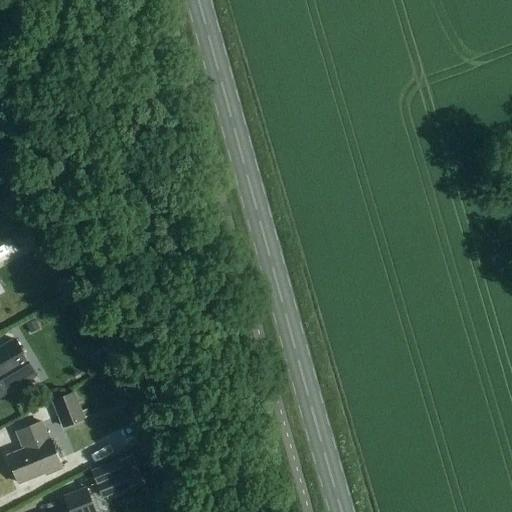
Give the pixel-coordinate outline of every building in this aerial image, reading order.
[(20,236),(25,248),(44,240),(38,227),(20,236)] [(66,277),(58,282),(65,296),(74,291),(66,277)] [(38,330),(40,329),(36,320),(26,324),(31,333),(38,330)] [(0,396),(35,375),(15,342),(0,350),(0,396)] [(52,400),(64,428),(85,419),(74,391),(52,400)] [(122,407),(125,417),(133,414),(130,405),(122,407)] [(48,440),(41,423),(16,433),(22,450),(7,456),(18,484),(44,474),(45,476),(61,469),(49,439),(48,440)] [(131,487),(143,482),(132,456),(120,461),(120,459),(92,471),(103,498),(131,487)] [(96,511),(87,487),(67,494),(72,509),(71,509),(64,511),(96,511)]
